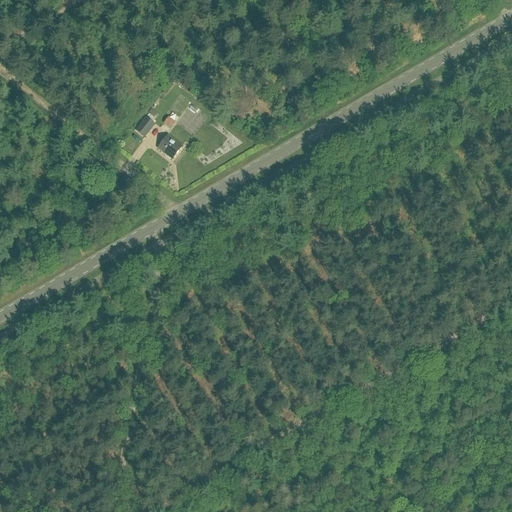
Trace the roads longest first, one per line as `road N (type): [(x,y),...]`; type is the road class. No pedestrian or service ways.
road 1 (tertiary): [(0,318),(511,17)]
road 2 (track): [(150,511),(511,301)]
road 3 (track): [(113,511),(156,246)]
road 4 (track): [(0,70),(175,216)]
